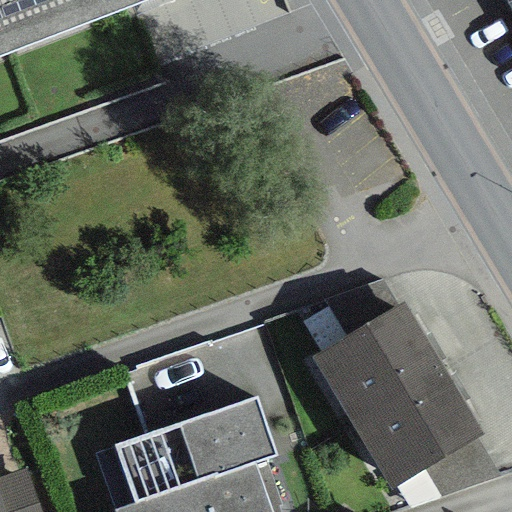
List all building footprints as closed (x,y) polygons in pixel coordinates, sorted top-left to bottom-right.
[(0,0),(0,79),(209,0),(0,0)] [(382,282),(323,303),(350,344),(401,314),(382,282)] [(312,367),(350,431),(443,376),(405,312),(401,314),(350,344),(312,367)] [(484,445),(443,376),(350,431),(391,500),(426,479),(480,447),(484,445)] [(255,404),(113,453),(133,511),(131,511),(266,511),(253,473),(276,465),(255,404)] [(499,480),(480,447),(426,479),(440,502),(499,480)] [(39,511),(25,472),(0,481),(0,507),(1,511),(39,511)]
